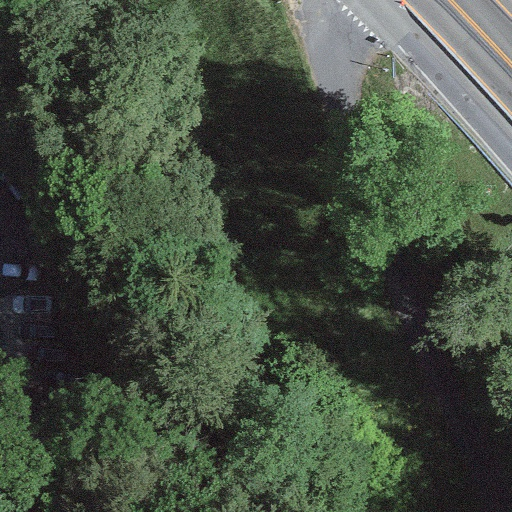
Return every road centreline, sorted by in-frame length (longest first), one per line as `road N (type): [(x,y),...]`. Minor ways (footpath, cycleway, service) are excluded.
road 1 (track): [(505,511),(403,291),(348,93),(342,45),(354,0)]
road 2 (track): [(0,128),(321,511)]
